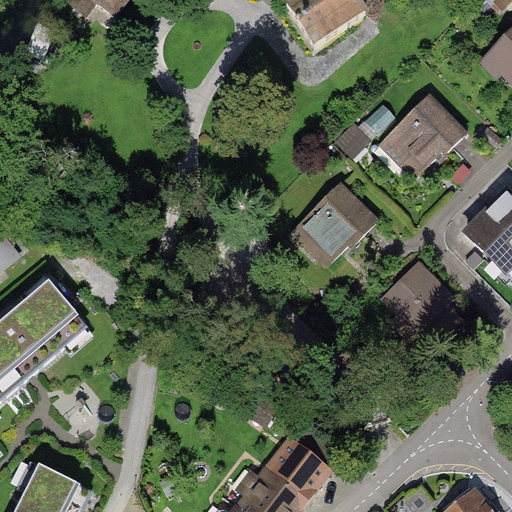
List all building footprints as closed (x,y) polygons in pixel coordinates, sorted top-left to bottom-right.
[(130,0),(65,0),(65,1),(85,17),(95,4),(116,19),(130,0)] [(298,0),(283,11),(313,56),(369,18),(357,0),(298,0)] [(510,0),(489,0),(499,11),(510,0)] [(511,37),(482,68),(499,85),(505,79),(511,85),(511,37)] [(465,139),(428,102),(383,146),(419,183),(465,139)] [(360,161),(380,135),(359,119),(339,145),(360,161)] [(375,224),(344,190),(301,230),(333,263),(375,224)] [(511,268),(511,192),(467,238),(505,275),(511,268)] [(0,269),(18,256),(0,233),(0,269)] [(453,305),(418,270),(384,304),(420,338),(453,305)] [(84,326),(55,291),(31,311),(26,305),(0,326),(0,406),(65,351),(61,346),(84,326)] [(252,393),(241,410),(266,427),(277,410),(252,393)] [(300,511),(329,475),(289,445),(237,511),(300,511)] [(81,511),(90,495),(31,466),(8,511),(81,511)] [(499,511),(477,487),(448,511),(499,511)]
